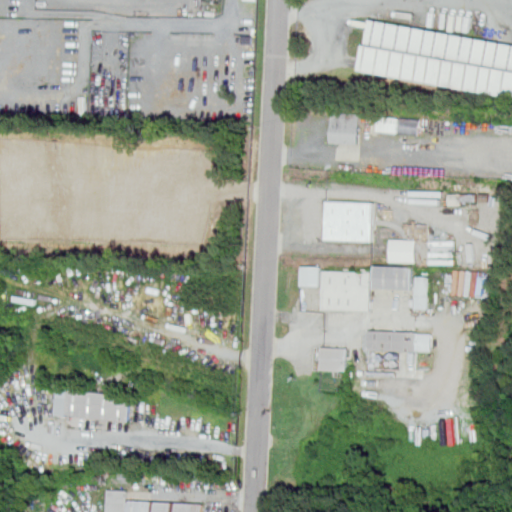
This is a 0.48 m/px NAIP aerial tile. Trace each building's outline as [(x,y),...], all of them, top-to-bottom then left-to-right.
[(511,95),(364,69),(374,19),(511,44),(511,95)] [(361,142),(361,122),(353,122),(353,112),(333,112),(333,142),(361,142)] [(420,134),(422,118),(379,114),(378,130),(420,134)] [(376,201),(327,201),(327,241),(376,241),(376,201)] [(418,260),(418,239),(393,239),(393,260),(418,260)] [(415,267),(414,289),(376,288),(378,265),(415,267)] [(322,286),(304,285),(305,266),(322,266),(322,286)] [(373,272),(372,310),(325,309),(326,271),(373,272)] [(417,308),(418,276),(430,277),(429,308),(417,308)] [(371,349),(372,330),(419,332),(419,333),(434,334),(433,350),(419,350),(418,351),(371,349)] [(348,371),(323,370),(324,347),(349,348),(348,371)] [(131,422),(134,395),(71,388),(68,415),(131,422)] [(130,500),(131,489),(110,489),(109,511),(205,511),(206,502),(130,500)]
